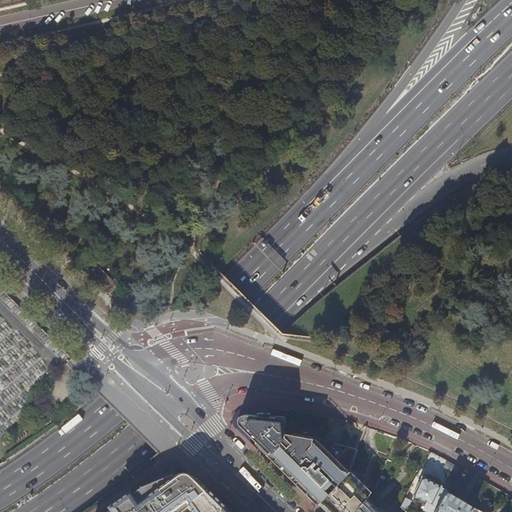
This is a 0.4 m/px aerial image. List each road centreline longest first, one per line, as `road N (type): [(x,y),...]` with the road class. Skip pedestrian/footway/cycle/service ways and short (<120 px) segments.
road 1 (trunk): [(336,183),(111,408),(0,491)]
road 2 (trunk): [(45,511),(142,438),(327,257)]
road 3 (tertiary): [(511,470),(382,404),(267,373)]
road 4 (trunk): [(327,257),(511,73)]
road 5 (trunk): [(511,12),(336,183)]
road 6 (trunk): [(460,0),(336,183)]
road 7 (trunk): [(327,257),(461,175),(511,157)]
road 8 (primary): [(163,409),(261,497)]
road 9 (tertiary): [(267,373),(220,349),(197,347),(144,364)]
road 10 (primary): [(89,324),(0,235)]
road 11 (primary): [(261,497),(189,401)]
